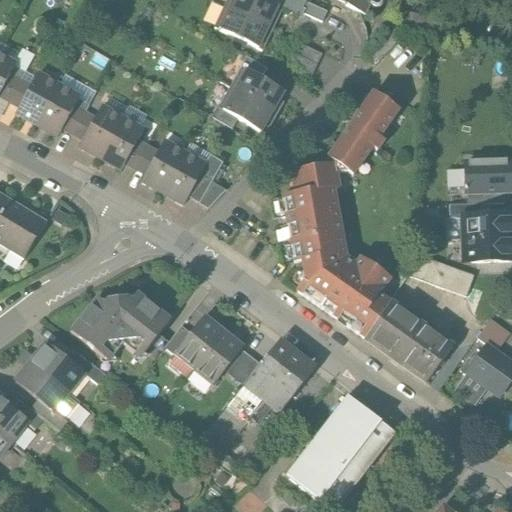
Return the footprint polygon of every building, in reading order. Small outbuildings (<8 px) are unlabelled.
[(253,0),(228,0),(223,11),(271,34),(281,13),(258,2),(253,0)] [(258,0),(258,2),(281,13),(297,20),(299,16),(304,5),(293,0),(258,0)] [(325,0),(331,3),(332,0),(350,0),(346,10),(364,18),(372,0),(325,0)] [(304,5),(299,16),(321,26),(326,15),(304,5)] [(223,11),(213,32),(261,54),(271,34),(223,11)] [(384,39),(364,61),(373,69),(405,35),(398,28),(389,37),(382,31),(379,34),(384,39)] [(296,46),(286,67),(311,79),(322,58),(296,46)] [(15,69),(0,61),(0,96),(13,73),(15,69)] [(239,71),(241,72),(260,83),(266,72),(245,61),(239,71)] [(229,92),(275,118),(282,106),(279,104),(283,96),(260,83),(241,72),(229,92)] [(24,79),(13,73),(0,96),(0,103),(8,108),(20,85),(24,79)] [(37,79),(30,91),(18,114),(15,118),(36,130),(58,91),(37,79)] [(20,85),(8,108),(7,108),(18,114),(30,91),(20,85)] [(58,91),(36,130),(57,142),(61,134),(77,105),(79,102),(58,91)] [(229,92),(217,112),(237,123),(260,136),(265,129),(268,131),(275,118),(229,92)] [(304,282),(295,295),(365,344),(390,308),(378,299),(389,283),(359,262),(354,269),(345,262),(333,194),(338,193),(336,178),(347,176),(352,180),(371,152),(376,156),(383,145),(378,142),(397,114),(392,110),(390,98),(378,100),(373,96),(327,162),(332,165),(332,169),(290,177),(294,199),(281,201),(293,267),(300,265),(304,282)] [(88,110),(77,105),(61,134),(71,140),(84,117),(88,110)] [(237,123),(217,112),(216,111),(210,122),(231,134),(237,123)] [(100,112),(94,123),(82,145),(78,151),(99,162),(121,124),(100,112)] [(94,123),(84,117),(71,140),(82,145),(94,123)] [(121,124),(99,162),(120,175),(124,168),(136,146),(142,136),(121,124)] [(136,146),(124,168),(134,174),(147,152),(136,146)] [(163,147),(157,157),(144,180),(141,186),(162,198),(184,159),(163,147)] [(147,152),(134,174),(134,175),(144,180),(157,157),(147,152)] [(203,170),(184,159),(162,198),(183,210),(186,203),(205,171),(203,170)] [(206,215),(224,196),(210,188),(221,168),(209,160),(203,170),(205,171),(186,203),(206,215)] [(468,167),(464,167),(465,191),(464,191),(464,194),(465,194),(465,196),(467,196),(503,195),(510,195),(510,166),(506,166),(506,164),(468,165),(468,167)] [(503,195),(467,196),(467,208),(483,208),(503,207),(503,195)] [(0,251),(23,265),(46,227),(0,199),(0,251)] [(483,208),(467,208),(448,209),(449,222),(461,222),(461,220),(483,220),(483,208)] [(511,241),(511,237),(511,219),(483,220),(461,220),(461,222),(461,243),(511,241)] [(511,264),(511,241),(461,243),(462,262),(472,266),(511,264)] [(417,259),(409,280),(466,301),(473,279),(417,259)] [(97,304),(70,338),(108,367),(122,350),(140,363),(169,326),(135,300),(130,306),(126,303),(106,306),(104,309),(97,304)] [(390,308),(365,344),(426,387),(451,351),(390,308)] [(193,375),(222,337),(203,322),(190,339),(173,360),(193,375)] [(486,349),(495,356),(509,338),(490,324),(476,342),(486,349)] [(164,352),(173,360),(190,339),(180,331),(164,352)] [(242,353),(222,337),(193,375),(212,390),(223,376),(241,354),(242,353)] [(277,347),(260,370),(242,391),(226,412),(245,427),(248,429),(264,408),(278,419),(313,375),(277,347)] [(46,349),(35,362),(33,365),(36,367),(33,371),(67,399),(83,380),(83,379),(69,367),(46,349)] [(511,368),(495,356),(486,349),(466,377),(499,401),(511,382),(511,368)] [(241,354),(223,376),(242,391),(260,370),(241,354)] [(26,355),(21,361),(33,371),(36,367),(33,365),(35,362),(26,355)] [(83,379),(83,380),(96,390),(104,380),(76,358),(69,367),(83,379)] [(30,375),(33,371),(21,361),(16,368),(25,375),(27,372),(30,375)] [(14,388),(37,407),(51,418),(52,417),(63,426),(79,408),(67,399),(33,371),(30,375),(27,372),(25,375),(14,388)] [(12,401),(4,410),(24,426),(26,427),(24,429),(33,436),(42,426),(30,416),(12,401)] [(336,511),(394,438),(346,401),(285,481),(318,506),(325,511),(336,511)] [(0,438),(10,447),(24,429),(26,427),(24,426),(4,410),(0,406),(0,438)] [(30,416),(42,426),(58,438),(66,428),(63,426),(52,417),(51,418),(37,407),(30,416)] [(214,468),(245,427),(226,412),(194,453),(214,468)] [(0,461),(11,448),(10,447),(0,438),(0,461)]
